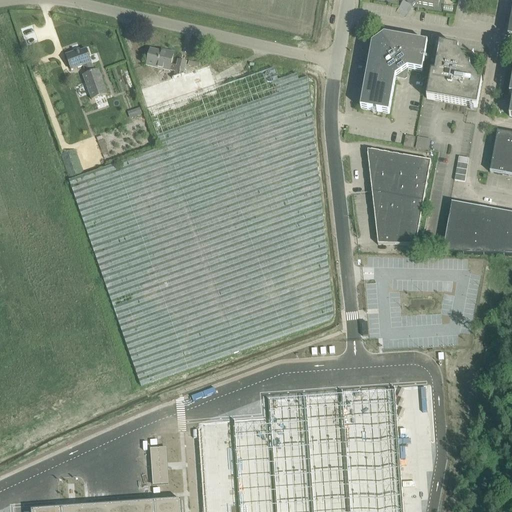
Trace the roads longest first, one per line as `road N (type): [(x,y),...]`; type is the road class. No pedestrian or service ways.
road 1 (unclassified): [(61,0),(337,62)]
road 2 (unclassified): [(347,273),(329,108),(337,62)]
road 3 (unclassified): [(511,200),(468,192),(495,40)]
road 4 (unclassified): [(495,40),(345,12)]
